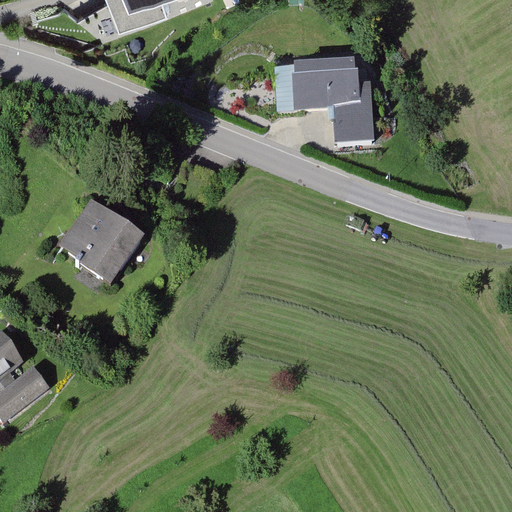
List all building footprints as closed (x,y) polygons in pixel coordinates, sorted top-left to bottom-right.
[(108,0),(110,5),(77,24),(101,46),(210,0),(108,0)] [(355,69),(295,73),(297,113),(334,111),(336,149),(374,146),(371,90),(356,91),(355,69)] [(297,113),(295,73),(275,75),(277,115),(297,113)] [(208,194),(177,182),(166,211),(198,222),(208,194)] [(87,217),(54,264),(109,303),(142,256),(87,217)] [(0,439),(47,404),(29,383),(11,396),(6,390),(18,380),(0,357),(0,404),(0,439)]
